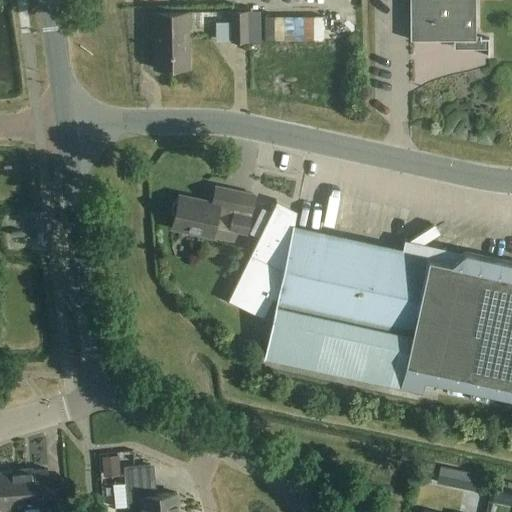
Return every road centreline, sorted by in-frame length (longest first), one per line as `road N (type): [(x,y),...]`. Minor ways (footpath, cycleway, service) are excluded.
road 1 (unclassified): [(511,179),(236,125),(64,123)]
road 2 (tertiary): [(104,383),(88,335),(64,123)]
road 3 (tertiary): [(317,511),(288,479),(210,444)]
road 4 (tertiary): [(64,123),(48,0)]
road 5 (tertiary): [(210,444),(147,417),(104,383)]
